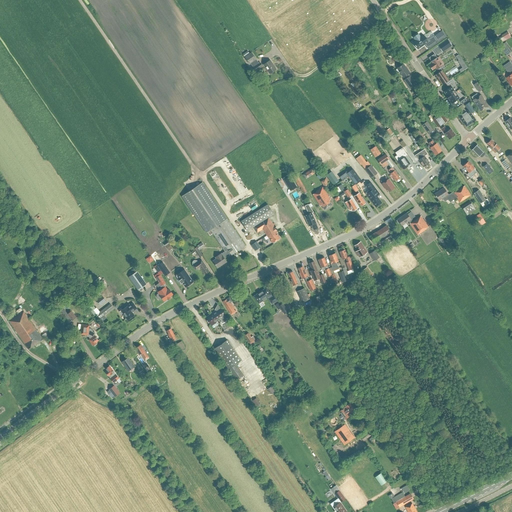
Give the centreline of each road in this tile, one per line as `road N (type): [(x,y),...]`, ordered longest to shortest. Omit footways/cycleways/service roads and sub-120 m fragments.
road 1 (tertiary): [(0,437),(166,315),(375,220),(467,139)]
road 2 (tertiary): [(467,139),(372,0)]
